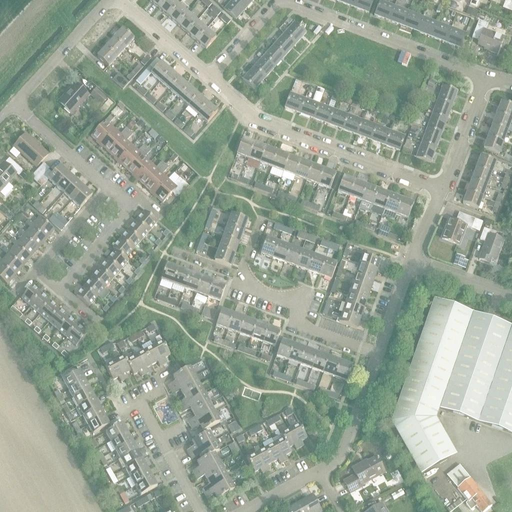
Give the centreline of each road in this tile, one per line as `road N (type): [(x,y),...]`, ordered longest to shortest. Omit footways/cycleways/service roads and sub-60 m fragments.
road 1 (residential): [(209,78),(283,1),(483,76)]
road 2 (residential): [(441,189),(261,122),(209,78)]
road 3 (residential): [(13,103),(108,0)]
road 4 (residential): [(318,471),(345,441),(376,355)]
road 5 (residential): [(110,187),(13,103)]
road 6 (residential): [(483,76),(441,189)]
